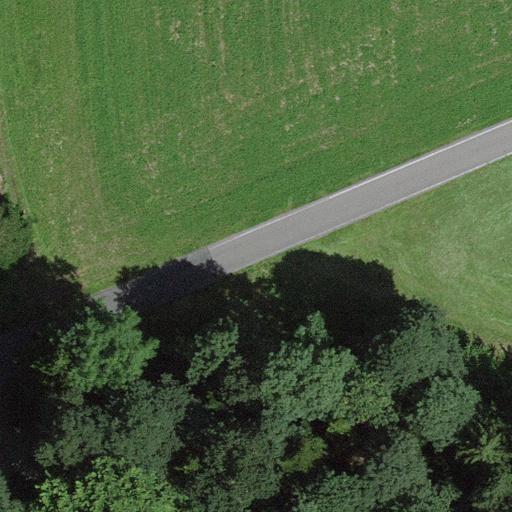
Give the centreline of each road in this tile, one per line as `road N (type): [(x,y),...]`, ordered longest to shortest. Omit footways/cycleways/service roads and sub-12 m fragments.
road 1 (unclassified): [(511,137),(120,304),(0,364)]
road 2 (track): [(0,441),(119,511)]
